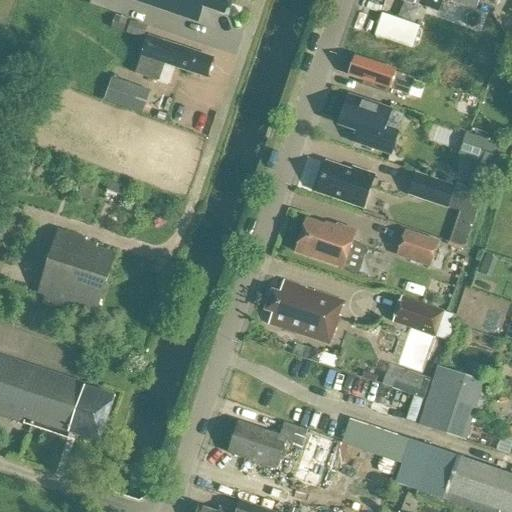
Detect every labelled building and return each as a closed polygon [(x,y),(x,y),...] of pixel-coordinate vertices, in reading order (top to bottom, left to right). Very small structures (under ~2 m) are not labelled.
[(126,0),(198,25),(203,10),(227,18),(233,0),(126,0)] [(439,15),(443,0),(397,0),(400,1),(399,3),(414,8),(414,7),(439,15)] [(381,17),(374,37),(413,50),(420,30),(381,17)] [(213,61),(147,39),(135,73),(158,81),(163,66),(207,81),(213,61)] [(396,74),(355,59),(349,77),(364,83),(362,88),(388,97),(390,92),(409,98),(415,82),(396,75),(396,74)] [(150,93),(111,80),(103,103),(142,117),(150,93)] [(384,132),(390,114),(355,102),(345,130),(373,140),(369,152),(389,159),(397,137),(384,132)] [(489,167),(495,147),(464,137),(458,157),(489,167)] [(316,195),(363,212),(375,178),(353,170),(352,174),(327,165),(316,195)] [(456,187),(417,174),(409,197),(448,210),(456,187)] [(343,271),(356,233),(337,227),(336,231),(307,222),(296,255),(343,271)] [(438,243),(404,232),(395,258),(429,270),(438,243)] [(96,314),(115,257),(97,251),(98,248),(86,244),(87,242),(58,233),(38,295),(96,314)] [(281,295),(273,293),(265,313),(273,315),(269,327),(330,347),(346,304),(285,283),(281,295)] [(439,343),(448,316),(405,302),(396,329),(439,343)] [(399,362),(421,366),(425,345),(404,341),(399,362)] [(100,445),(115,399),(85,389),(86,387),(0,358),(0,418),(24,427),(25,426),(68,440),(70,435),(100,445)] [(465,443),(484,383),(437,368),(418,428),(465,443)] [(423,401),(429,382),(397,370),(391,390),(423,401)] [(469,511),(511,511),(511,477),(350,421),(341,445),(402,467),(395,486),(469,511)] [(280,439),(239,425),(229,455),(276,471),(286,443),(303,449),(308,433),(285,425),(280,439)]
